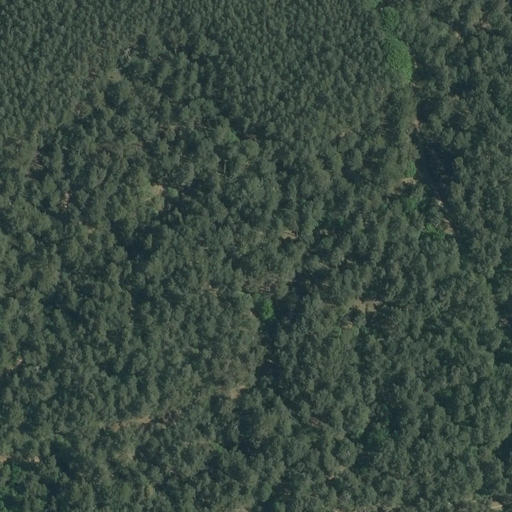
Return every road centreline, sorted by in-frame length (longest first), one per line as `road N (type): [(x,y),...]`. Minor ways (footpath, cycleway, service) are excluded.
road 1 (track): [(123,0),(96,94),(59,294),(16,366),(0,368)]
road 2 (track): [(511,344),(435,196),(421,154),(410,63),(388,0)]
